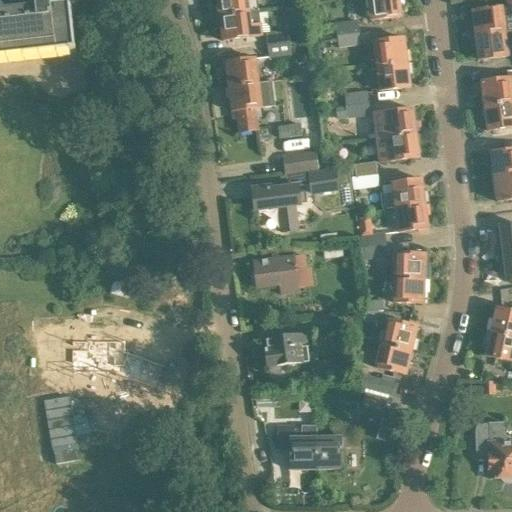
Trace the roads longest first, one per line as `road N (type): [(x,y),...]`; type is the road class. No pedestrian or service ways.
road 1 (residential): [(405,511),(457,316),(465,244),(434,0)]
road 2 (residential): [(249,511),(192,73),(166,0)]
